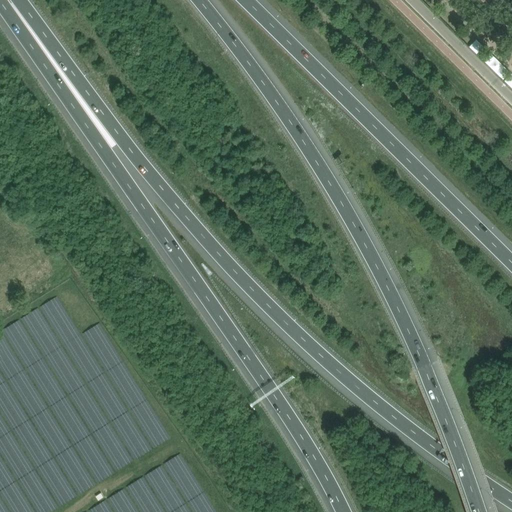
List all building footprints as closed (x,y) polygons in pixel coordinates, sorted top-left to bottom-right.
[(61,299),(0,332),(0,342),(10,343),(12,345),(20,346),(26,342),(28,345),(34,344),(33,344),(34,347),(39,345),(46,345),(52,342),(59,342),(55,335),(60,334),(60,337),(65,335),(68,341),(75,342),(75,338),(81,335),(61,299)] [(84,333),(90,343),(106,333),(100,324),(84,333)] [(172,466),(175,472),(188,464),(182,453),(165,463),(168,468),(172,466)] [(110,511),(111,510),(121,510),(120,511),(169,511),(169,474),(165,467),(82,511),(110,511)] [(101,493),(96,496),(99,501),(104,497),(101,493)]
